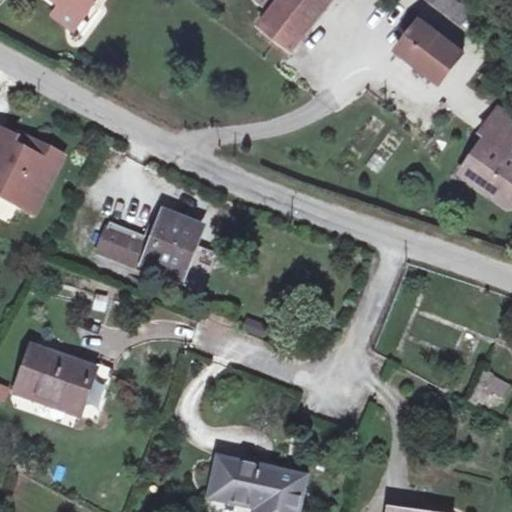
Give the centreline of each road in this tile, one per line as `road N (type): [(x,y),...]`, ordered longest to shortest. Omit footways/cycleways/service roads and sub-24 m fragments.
road 1 (unclassified): [(0,57),(270,192),(398,239)]
road 2 (residential): [(398,239),(343,383),(222,343)]
road 3 (unknown): [(388,41),(355,91),(322,116),(256,128),(201,160)]
road 4 (unclassified): [(398,239),(511,282)]
